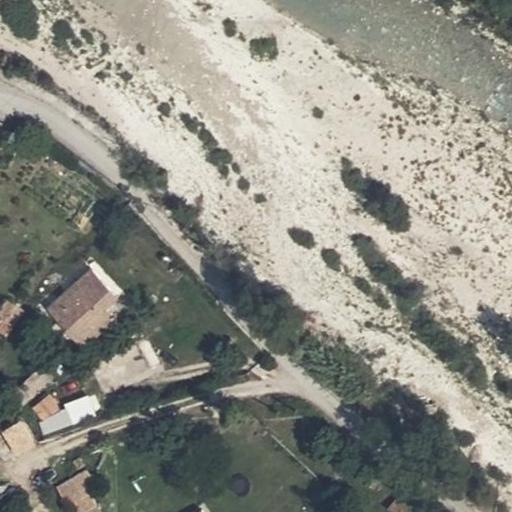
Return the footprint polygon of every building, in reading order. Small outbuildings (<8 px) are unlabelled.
[(114,298),(88,270),(46,308),(81,346),(110,321),(102,308),(114,298)] [(0,302),(0,326),(4,329),(18,305),(4,296),(0,302)] [(35,355),(8,380),(18,397),(47,369),(35,355)] [(29,397),(40,409),(52,396),(42,386),(29,397)] [(42,421),(69,411),(66,402),(39,411),(42,421)] [(13,453),(34,443),(23,421),(3,431),(13,453)] [(78,471),(74,465),(53,479),(56,483),(78,471)] [(78,471),(56,483),(72,509),(93,496),(78,471)] [(399,490),(387,502),(397,511),(409,511),(415,506),(399,490)] [(212,511),(201,495),(176,511),(212,511)] [(102,511),(93,496),(72,509),(73,511),(102,511)]
